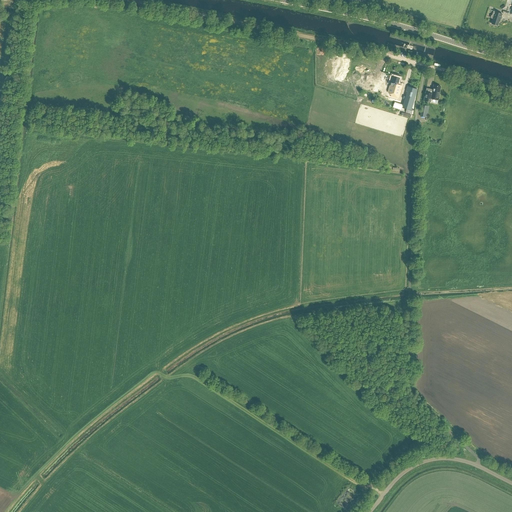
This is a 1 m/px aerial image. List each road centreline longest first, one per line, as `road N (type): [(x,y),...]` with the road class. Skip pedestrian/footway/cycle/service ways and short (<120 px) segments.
road 1 (track): [(126,0),(371,50)]
road 2 (tertiary): [(511,59),(283,0)]
road 3 (unclassified): [(370,511),(401,474),(435,459),(461,460),(511,482)]
road 4 (unclassified): [(371,50),(511,87)]
